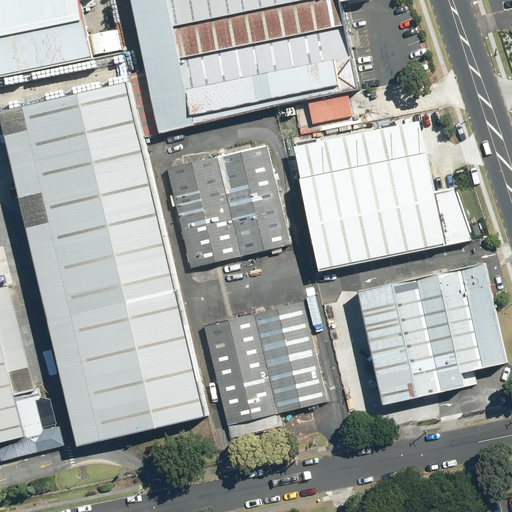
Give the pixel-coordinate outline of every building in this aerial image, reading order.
[(0,0),(0,76),(96,56),(84,0),(0,0)] [(134,0),(163,133),(365,90),(345,0),(134,0)] [(4,114),(83,446),(215,414),(136,83),(4,114)] [(426,117),(279,153),(310,275),(456,239),(426,117)] [(267,144),(167,168),(191,269),(291,246),(267,144)] [(487,262),(365,291),(392,405),(472,386),(469,374),(511,363),(487,262)] [(11,287),(0,289),(0,457),(1,461),(65,446),(61,427),(45,430),(11,287)] [(302,303),(204,326),(228,425),(326,402),(302,303)]
